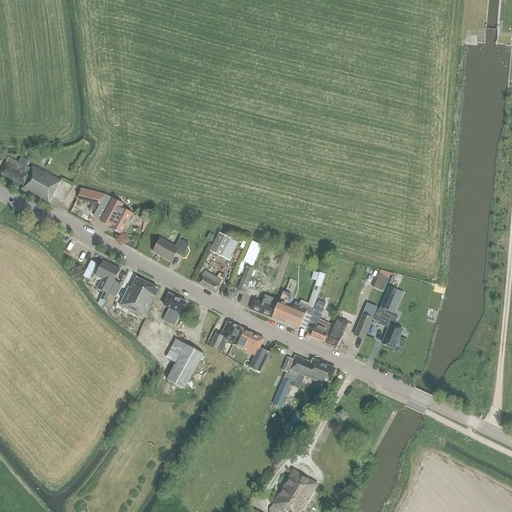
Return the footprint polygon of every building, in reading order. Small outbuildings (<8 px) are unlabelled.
[(60,181),(33,166),(31,170),(26,167),(28,161),(21,157),(18,163),(8,158),(0,174),(24,185),(21,190),(48,204),(60,181)] [(133,213),(122,207),(123,204),(105,195),(80,188),(78,199),(100,204),(107,208),(100,221),(110,227),(110,229),(121,235),(128,221),(130,220),(132,217),(132,215),(133,213)] [(238,243),(218,232),(209,251),(229,261),(238,243)] [(206,239),(212,242),(215,235),(209,233),(206,239)] [(153,252),(171,262),(176,253),(182,256),(189,244),(179,239),(175,247),(160,239),(153,252)] [(91,261),(83,276),(89,279),(93,270),(97,272),(100,266),(91,261)] [(114,281),(119,270),(103,261),(100,266),(97,272),(96,276),(101,278),(96,288),(104,292),(98,304),(102,306),(108,294),(114,297),(120,284),(114,281)] [(253,269),(252,269),(246,266),(236,290),(244,293),(253,269)] [(222,281),(224,277),(219,274),(217,278),(204,271),(202,275),(197,284),(215,294),(220,285),(222,281)] [(308,303),(307,306),(313,308),(320,288),(325,274),(319,272),(314,286),(308,303)] [(377,273),(371,287),(383,292),(389,278),(388,278),(378,274),(377,273)] [(144,318),(158,289),(157,288),(136,278),(131,288),(128,287),(119,305),(144,318)] [(385,310),(388,311),(397,290),(388,286),(380,307),(379,310),(384,312),(385,310)] [(277,304),(272,318),(299,329),(300,327),(306,311),(311,314),(312,313),(314,309),(313,308),(307,306),(299,303),(297,308),(295,307),(296,305),(294,304),(293,306),(293,307),(288,305),(292,295),(283,292),(279,302),(278,301),(277,304)] [(165,318),(163,321),(174,327),(178,318),(180,313),(186,302),(168,294),(163,305),(169,308),(165,318)] [(255,295),(249,309),(272,318),(277,304),(278,301),(273,299),(273,298),(265,295),(263,298),(255,295)] [(311,314),(305,329),(312,332),(310,337),(324,342),(331,325),(326,323),(318,320),(319,316),(325,304),(318,300),(314,309),(312,313),(311,314)] [(397,317),(384,312),(379,310),(377,309),(372,320),(379,323),(379,325),(388,328),(381,343),(394,349),(402,330),(394,327),(397,317)] [(362,314),(353,335),(363,339),(372,318),(362,314)] [(331,325),(324,342),(336,348),(344,331),(348,323),(335,317),(331,325)] [(212,340),(209,346),(217,350),(221,353),(227,342),(224,341),(225,338),(233,343),(240,328),(227,321),(220,335),(216,333),(212,340)] [(161,352),(173,332),(164,327),(162,331),(160,331),(151,346),(161,352)] [(234,343),(232,345),(242,351),(244,348),(247,350),(250,346),(247,344),(252,333),(241,328),(234,343)] [(252,333),(247,344),(250,346),(258,350),(259,348),(263,339),(252,333)] [(204,354),(172,336),(164,350),(168,352),(165,357),(175,363),(166,380),(184,390),(204,354)] [(255,357),(249,367),(260,373),(270,353),(259,348),(258,350),(255,357)] [(329,382),(335,369),(313,360),(311,363),(295,356),(289,370),(290,370),(288,374),(297,378),(299,374),(321,383),(323,379),(329,382)] [(293,359),(286,357),(281,370),(285,372),(287,373),(293,359)] [(270,359),(261,381),(268,384),(277,362),(270,359)] [(287,373),(285,372),(272,403),(281,407),(292,382),(295,383),(297,378),(288,374),(287,373)] [(294,436),(303,414),(295,411),(286,433),(294,436)] [(343,420),(347,417),(342,411),(338,414),(343,420)] [(300,511),(317,485),(293,470),(272,505),(284,511),(300,511)]
